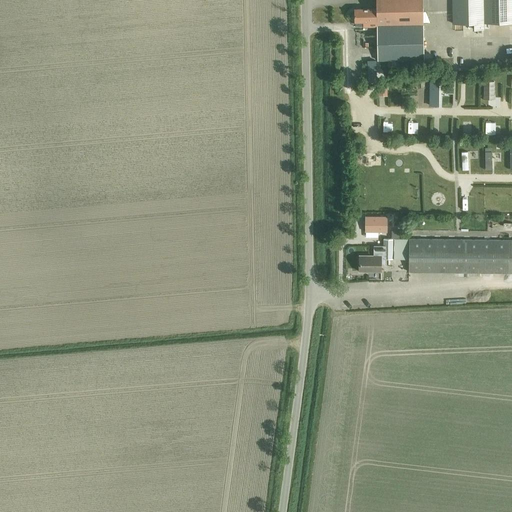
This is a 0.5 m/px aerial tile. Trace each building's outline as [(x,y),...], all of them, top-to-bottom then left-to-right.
[(376,0),(376,9),(354,9),(355,21),(367,21),(368,26),(377,26),(377,60),(424,59),(422,0),(376,0)] [(511,0),(452,0),(453,24),(511,22),(511,0)] [(461,75),(460,96),(474,97),(475,75),(461,75)] [(484,78),(484,93),(489,93),(490,90),(495,90),(496,78),(484,78)] [(387,88),(378,88),(378,97),(387,97),(387,88)] [(387,216),(365,216),(365,231),(387,231),(387,216)] [(385,258),(392,258),(392,239),(383,238),(383,245),(373,245),(373,255),(359,255),(359,271),(381,271),(381,264),(385,264),(385,258)] [(409,239),(394,239),(394,258),(408,258),(408,272),(507,272),(511,272),(511,240),(507,240),(409,239)]
